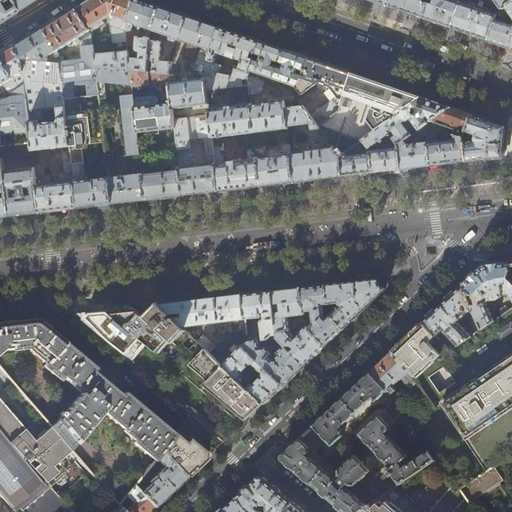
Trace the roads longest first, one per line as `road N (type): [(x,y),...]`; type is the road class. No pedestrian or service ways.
road 1 (primary): [(0,271),(387,225)]
road 2 (secondary): [(263,0),(502,81)]
road 3 (tertiary): [(417,291),(251,450)]
